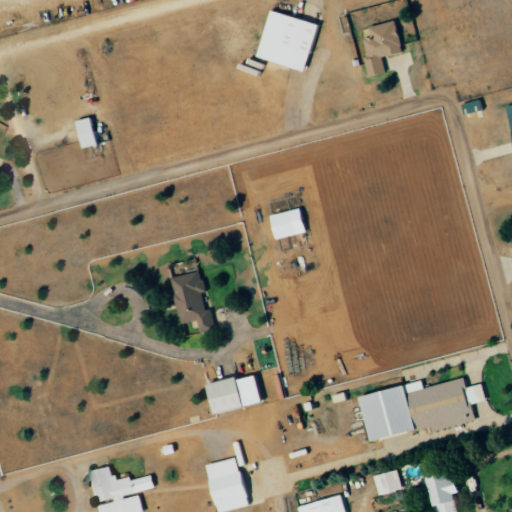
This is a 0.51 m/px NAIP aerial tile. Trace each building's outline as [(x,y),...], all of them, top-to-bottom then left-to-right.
[(320,24),(272,10),(258,57),(307,71),(320,24)] [(370,27),(372,37),(365,39),(369,56),(366,56),(370,77),(387,73),(383,58),(404,53),(396,21),(370,27)] [(466,115),(484,110),(481,99),(463,104),(466,115)] [(77,121),(83,149),(99,145),(93,118),(77,121)] [(272,215),(277,239),(307,232),(302,208),(272,215)] [(216,329),(212,309),(207,310),(203,292),(206,292),(202,271),(172,277),(182,324),(198,320),(201,333),(216,329)] [(208,385),(216,414),(247,406),(239,376),(208,385)] [(362,395),(372,440),(432,427),(432,430),(477,420),(473,403),(487,400),(484,383),(468,387),(466,378),(424,387),(423,382),(362,395)] [(221,511),(250,505),(239,457),(208,464),(218,511),(221,511)] [(101,511),(144,511),(140,493),(156,490),(153,475),(131,480),(130,477),(115,480),(112,466),(92,470),(99,504),(101,511)] [(404,489),(398,470),(375,476),(380,495),(404,489)] [(459,511),(455,494),(460,493),(454,471),(422,479),(426,492),(432,490),(438,511),(459,511)] [(300,511),(347,511),(342,495),(299,507),(300,511)]
